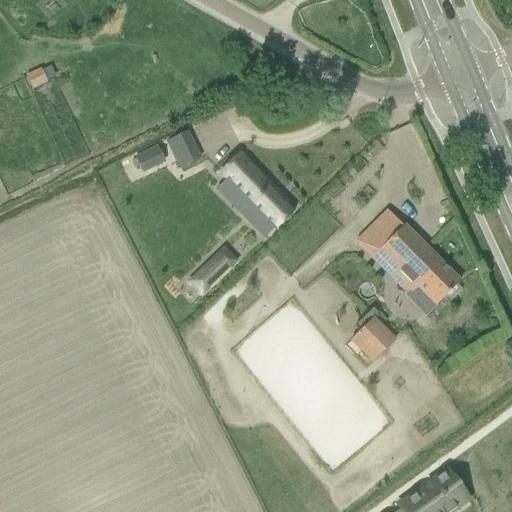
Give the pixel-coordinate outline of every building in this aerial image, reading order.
[(40,71),(26,78),(31,89),(46,82),(40,71)] [(263,90),(276,114),(289,106),(277,83),(263,90)] [(156,148),(134,159),(142,173),(163,162),(156,148)] [(238,155),(219,174),(248,204),(240,213),(239,212),(238,213),(263,239),(273,229),(274,231),(294,212),(238,155)] [(412,284),(435,307),(458,284),(387,213),(356,244),(409,296),(413,291),(408,287),(412,284)] [(223,251),(189,283),(200,295),(234,262),(223,251)] [(352,341),(373,362),(393,342),(372,321),(352,341)] [(454,511),(467,503),(447,474),(398,508),(400,510),(396,511),(454,511)]
